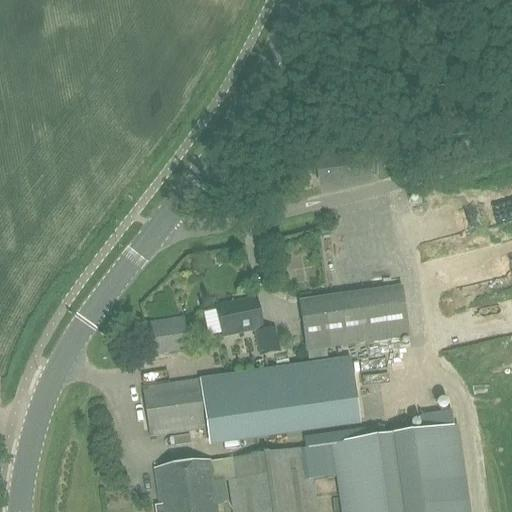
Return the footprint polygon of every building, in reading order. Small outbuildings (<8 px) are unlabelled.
[(451,98),(456,136),(482,133),(477,94),(451,98)] [(373,153),(317,160),(319,179),(376,172),(373,153)] [(402,288),(300,303),(306,353),(409,338),(402,288)] [(256,301),(217,309),(223,337),(255,330),(261,357),(279,353),(274,330),(263,333),(256,301)] [(149,358),(189,352),(184,319),(144,324),(149,358)] [(358,415),(350,360),(143,390),(150,438),(207,430),(208,437),(358,415)] [(386,385),(387,393),(412,392),(411,384),(386,385)] [(466,511),(454,428),(335,446),(344,511),(466,511)] [(316,511),(307,450),(155,472),(160,511),(217,511),(213,483),(228,481),(232,511),(316,511)]
